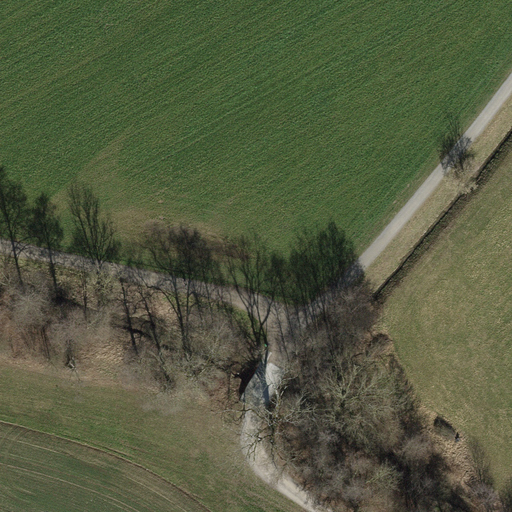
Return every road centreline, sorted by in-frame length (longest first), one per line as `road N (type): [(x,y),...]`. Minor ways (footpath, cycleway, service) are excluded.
road 1 (track): [(511,80),(356,270),(295,321)]
road 2 (track): [(295,321),(256,302),(0,245)]
road 3 (track): [(295,321),(238,436),(322,511)]
